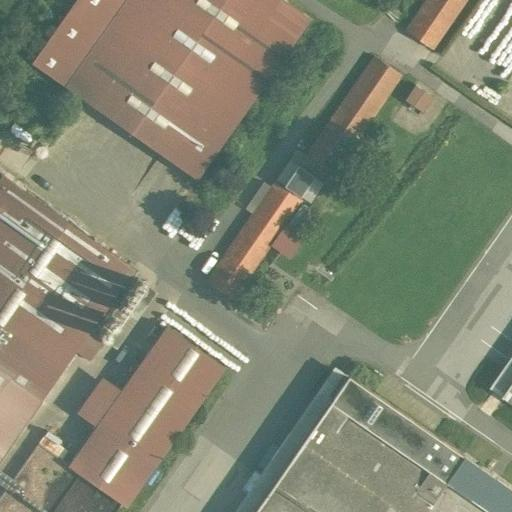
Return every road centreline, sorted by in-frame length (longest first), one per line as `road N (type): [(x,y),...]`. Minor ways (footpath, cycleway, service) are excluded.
road 1 (unknown): [(0,501),(174,273)]
road 2 (unknown): [(308,0),(511,142)]
road 3 (unknown): [(299,364),(174,273)]
road 4 (unknown): [(174,273),(78,191)]
